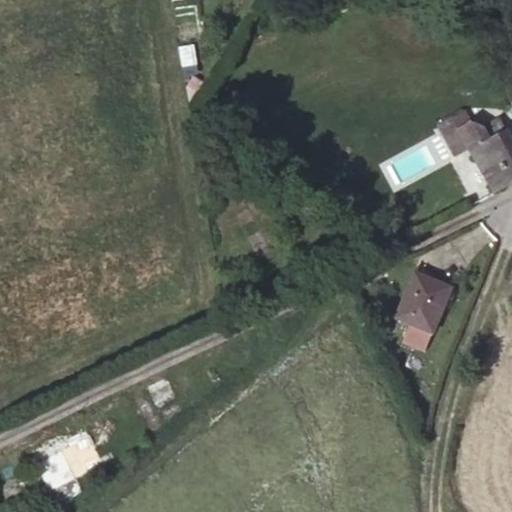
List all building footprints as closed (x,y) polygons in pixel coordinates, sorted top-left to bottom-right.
[(438,130),(465,115),(462,111),(436,125),(438,130)] [(492,193),(511,181),(511,143),(499,121),(483,131),(473,130),(465,115),(438,130),(453,156),(468,148),(492,193)] [(420,359),(450,294),(416,276),(393,327),(408,334),(400,349),(420,359)] [(170,382),(149,388),(160,429),(176,425),(171,404),(176,403),(170,382)] [(148,397),(129,403),(136,425),(155,420),(148,397)] [(47,501),(112,477),(99,441),(93,443),(87,427),(28,450),(47,501)]
